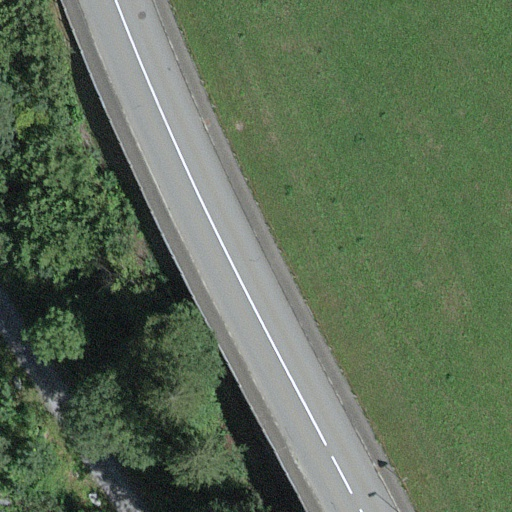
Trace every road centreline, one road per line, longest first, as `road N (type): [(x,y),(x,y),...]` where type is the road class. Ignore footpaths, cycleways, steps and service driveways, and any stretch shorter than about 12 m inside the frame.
road 1 (primary): [(116,0),(199,195),(362,511)]
road 2 (track): [(125,511),(0,311)]
